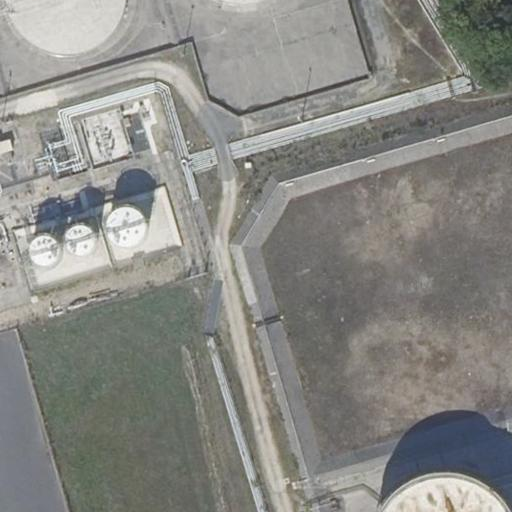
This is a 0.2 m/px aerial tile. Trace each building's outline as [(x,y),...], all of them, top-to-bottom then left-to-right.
[(49,50),(61,53),(72,54),(81,53),(93,49),(103,43),(112,35),(120,25),(126,13),(129,1),(128,0),(10,0),(11,7),(15,18),(21,28),(30,38),(39,46),(49,50)] [(110,235),(113,239),(118,245),(124,248),(130,248),(136,248),(141,245),(147,241),(149,237),(151,230),(151,223),(149,217),(146,213),(142,209),(137,206),(130,206),(125,206),(118,209),(113,213),(110,219),(109,225),(109,230),(110,235)] [(72,251),(76,254),(79,256),(83,256),(88,255),(91,254),(95,251),(98,248),(99,244),(99,238),(98,235),(96,231),(93,229),(90,226),(87,225),(82,225),(78,226),(75,227),(71,230),(69,234),(68,239),(68,244),(70,248),(72,251)] [(37,262),(42,265),(44,267),(49,267),(53,266),(56,265),(60,262),(63,259),(64,255),(64,249),(63,246),(61,242),(59,239),(55,237),(52,236),(48,236),(44,237),(40,238),(36,241),(34,245),(33,250),(34,255),(35,259),(37,262)] [(447,473),(427,477),(407,486),(391,499),(382,511),(511,511),(511,502),(505,494),(488,482),(468,475),(447,473)]
